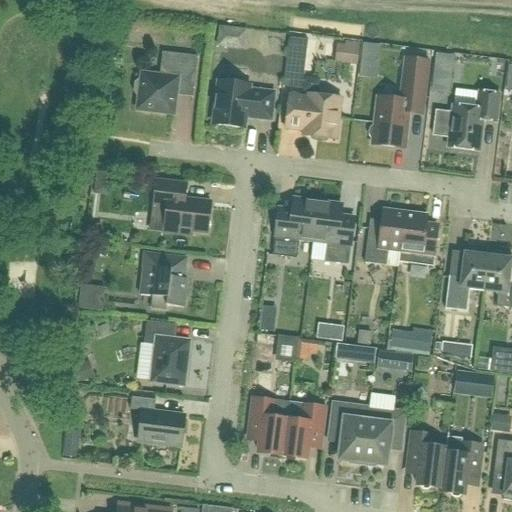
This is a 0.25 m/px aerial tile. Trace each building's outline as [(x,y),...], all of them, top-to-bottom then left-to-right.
[(288,40),(282,88),(299,90),(305,42),(288,40)] [(345,48),(343,64),(355,65),(358,45),(346,44),(345,48)] [(360,44),(358,61),(377,63),(379,47),(360,44)] [(193,92),(198,58),(162,54),(159,78),(142,76),(141,79),(135,84),(133,94),(139,100),(137,111),(173,116),(176,90),(193,92)] [(410,99),(424,100),(428,64),(414,62),(410,99)] [(431,79),(429,93),(448,95),(449,82),(431,79)] [(219,83),(213,127),(244,130),(245,119),(270,122),(274,95),(249,92),(249,87),(219,83)] [(433,137),(449,139),(448,150),(478,153),(482,122),(495,124),(499,96),(479,93),(477,110),(453,107),(452,115),(436,113),(433,137)] [(307,96),(307,99),(289,97),(285,131),(303,133),(302,138),(336,142),(341,100),(307,96)] [(402,102),(377,99),(374,127),(370,129),(368,134),(369,138),(372,142),(372,146),(404,150),(409,114),(410,103),(402,102)] [(192,233),(207,235),(211,204),(185,201),(186,186),(156,182),(153,207),(166,209),(163,234),(191,237),(192,233)] [(278,211),(272,257),(296,260),(299,241),(313,243),(318,204),(294,201),(292,213),(278,211)] [(340,218),(342,207),(318,204),(313,243),(327,244),(324,264),(348,267),(354,220),(340,218)] [(369,230),(364,265),(386,267),(388,252),(400,253),(405,215),(383,212),(380,232),(369,230)] [(400,253),(399,264),(421,267),(433,268),(437,239),(424,238),(427,218),(405,215),(400,253)] [(121,257),(122,247),(100,244),(98,253),(121,257)] [(445,310),(466,313),(469,291),(483,293),(488,254),(464,251),(461,280),(449,278),(445,310)] [(123,253),(123,256),(98,257),(100,291),(141,288),(139,252),(123,253)] [(496,308),(511,310),(511,286),(509,286),(511,258),(511,256),(488,254),(483,293),(498,295),(496,308)] [(167,308),(184,310),(187,281),(184,281),(186,260),(144,255),(143,270),(140,297),(152,298),(151,309),(166,311),(167,308)] [(79,309),(89,310),(91,289),(81,288),(79,309)] [(259,322),(257,332),(271,334),(273,324),(259,322)] [(155,346),(150,384),(184,388),(190,343),(174,341),(176,328),(147,324),(145,344),(155,346)] [(319,326),(318,338),(341,341),(342,328),(319,326)] [(412,334),(392,331),(389,349),(428,354),(431,332),(412,330),(412,334)] [(359,333),(357,346),(370,347),(372,334),(359,333)] [(284,339),(282,362),(295,363),(298,341),(284,339)] [(443,344),(442,355),(456,357),(457,346),(443,344)] [(334,346),(333,361),(348,363),(350,348),(334,346)] [(378,354),(376,369),(411,373),(413,358),(378,354)] [(419,360),(417,372),(426,373),(430,370),(431,361),(419,360)] [(86,364),(74,368),(79,382),(91,379),(86,364)] [(469,375),(457,374),(454,395),(466,396),(469,375)] [(494,378),(483,377),(480,398),(492,399),(494,378)] [(376,404),(400,408),(402,394),(379,390),(376,404)] [(181,449),(184,417),(154,414),(156,402),(132,399),(130,411),(142,413),(138,444),(181,449)] [(282,458),(289,405),(253,401),(248,441),(260,443),(258,455),(282,458)] [(324,410),(289,405),(282,458),(306,461),(308,449),(319,450),(324,410)] [(348,463),(348,466),(362,468),(369,410),(333,405),(329,436),(341,438),(339,462),(348,463)] [(389,444),(401,445),(405,414),(369,410),(362,468),(376,469),(376,466),(386,467),(389,444)] [(511,425),(511,417),(495,416),(493,432),(511,434),(511,425)] [(431,489),(440,490),(441,490),(445,454),(446,454),(446,451),(445,450),(431,449),(433,438),(411,435),(408,456),(406,473),(418,474),(417,487),(419,488),(422,491),(427,492),(431,489)] [(458,500),(462,497),(464,497),(465,484),(477,485),(479,469),(482,448),(461,445),(462,440),(447,439),(446,451),(446,454),(445,454),(441,490),(440,490),(439,494),(440,494),(450,495),(453,499),(458,500)] [(506,476),(502,502),(511,503),(511,444),(498,442),(493,475),(506,476)] [(65,445),(63,457),(75,458),(76,446),(65,445)]
